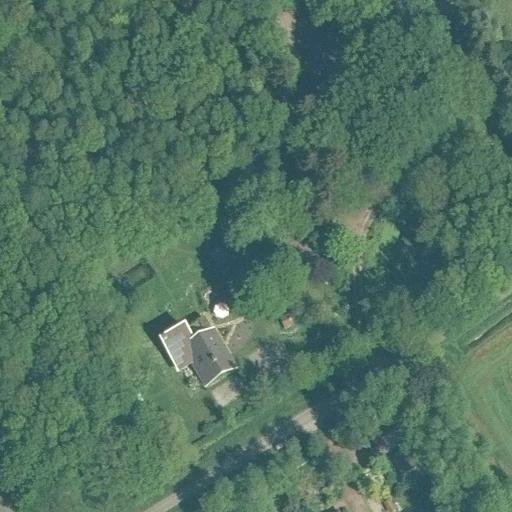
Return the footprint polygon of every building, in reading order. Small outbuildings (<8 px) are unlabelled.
[(358,29),(395,5),(391,0),(367,0),(347,13),(358,29)] [(400,23),(443,89),(462,77),(449,56),(419,11),(400,23)] [(287,319),(279,323),(283,331),(291,326),(287,319)] [(235,372),(212,334),(210,336),(202,323),(184,334),(183,333),(157,349),(159,354),(164,351),(177,374),(191,366),(205,390),(235,372)] [(380,459),(403,446),(390,424),(368,437),(380,459)] [(390,460),(400,479),(417,470),(407,452),(390,460)] [(364,511),(369,511),(376,509),(364,483),(353,488),(364,511)]
